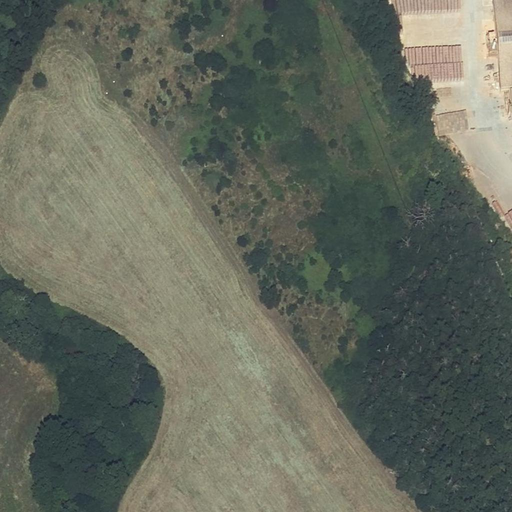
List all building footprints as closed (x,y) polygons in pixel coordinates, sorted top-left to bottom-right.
[(418,74),(439,72),(437,31),(447,31),(444,0),(391,0),(395,50),(404,49),(405,70),(418,69),(418,74)] [(511,0),(492,0),(500,94),(511,92),(511,0)] [(447,138),(456,151),(466,145),(458,132),(447,138)] [(475,183),(485,198),(501,187),(491,172),(475,183)] [(511,202),(501,208),(511,231),(511,202)]
